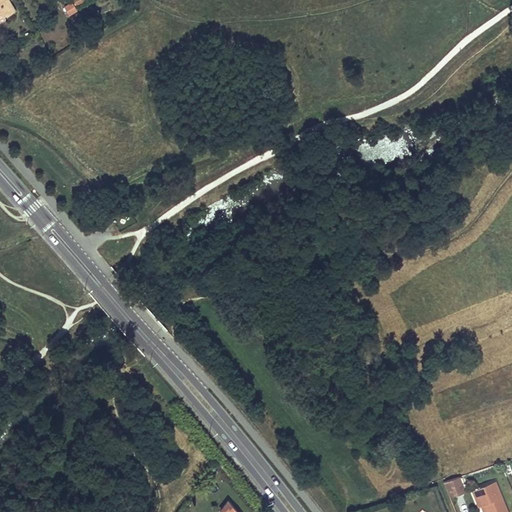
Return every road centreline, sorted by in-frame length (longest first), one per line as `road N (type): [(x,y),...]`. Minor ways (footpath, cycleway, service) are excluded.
road 1 (secondary): [(0,170),(292,511)]
road 2 (track): [(402,382),(450,511)]
